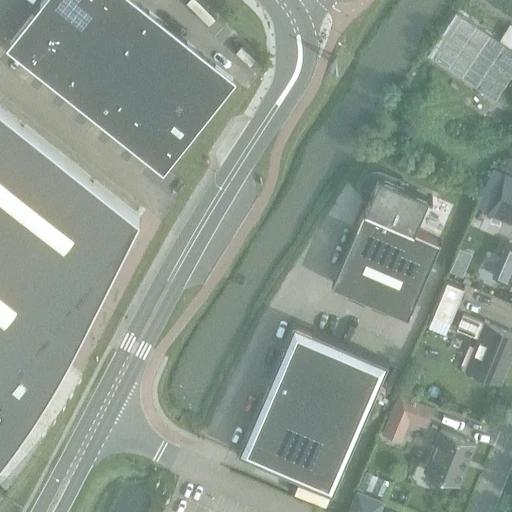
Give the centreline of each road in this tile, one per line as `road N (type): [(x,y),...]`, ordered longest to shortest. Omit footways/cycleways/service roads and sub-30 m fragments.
road 1 (tertiary): [(183,256),(126,344),(40,511)]
road 2 (tertiary): [(61,511),(164,313),(183,256)]
road 3 (tertiary): [(268,116),(183,256)]
